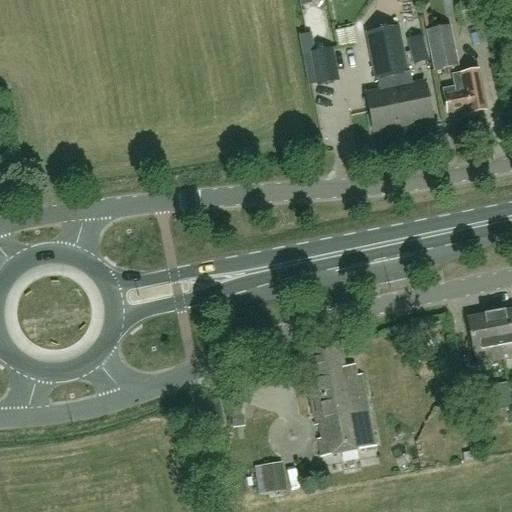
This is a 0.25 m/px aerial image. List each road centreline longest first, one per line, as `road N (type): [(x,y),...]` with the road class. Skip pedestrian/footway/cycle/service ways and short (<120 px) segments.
road 1 (unclassified): [(87,207),(443,177),(511,163)]
road 2 (unclassified): [(123,396),(359,314),(511,279)]
road 3 (primary): [(245,273),(511,218)]
road 4 (primary): [(114,318),(179,303),(245,273)]
road 5 (primary): [(245,273),(109,283)]
